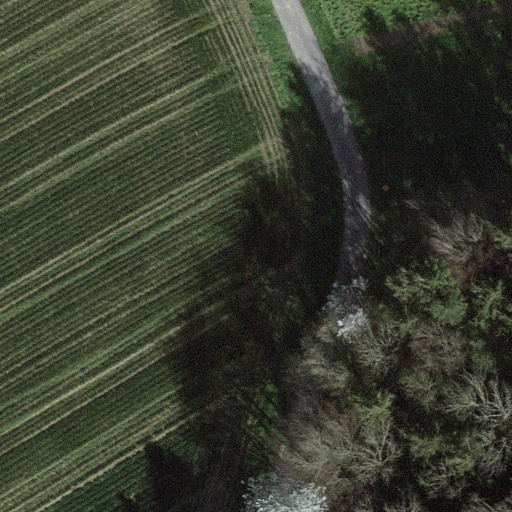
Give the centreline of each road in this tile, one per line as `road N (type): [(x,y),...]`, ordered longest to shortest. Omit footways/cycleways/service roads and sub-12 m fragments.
road 1 (track): [(364,216),(296,511)]
road 2 (track): [(279,0),(364,216)]
road 3 (track): [(364,216),(511,172)]
